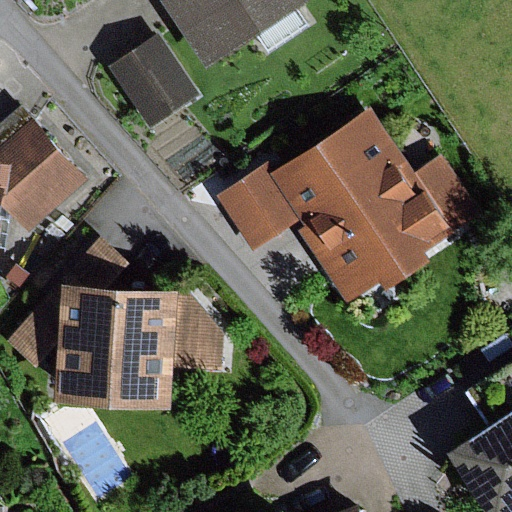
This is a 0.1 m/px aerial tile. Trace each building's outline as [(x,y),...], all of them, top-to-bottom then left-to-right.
[(171,0),(214,63),(306,0),(171,0)] [(137,47),(114,62),(152,122),(201,91),(163,31),(137,47)] [(373,99),(273,167),(304,213),(312,222),(305,228),(351,295),(386,271),(394,283),(439,252),(435,245),(484,212),(442,149),(418,165),(373,99)] [(25,105),(0,127),(0,154),(16,157),(10,201),(33,227),(90,176),(25,105)] [(0,154),(0,257),(1,258),(10,201),(16,157),(0,154)] [(304,213),(273,167),(267,158),(219,191),(256,246),(304,213)] [(135,257),(106,235),(12,336),(42,362),(67,333),(64,391),(178,399),(182,359),(228,363),(228,328),(194,291),(186,289),(186,282),(117,278),(135,257)] [(511,361),(471,389),(493,421),(511,408),(511,361)] [(511,408),(493,421),(457,445),(502,511),(508,511),(511,509),(511,408)] [(292,511),(289,505),(270,511),(370,511),(365,499),(331,511),(292,511)]
